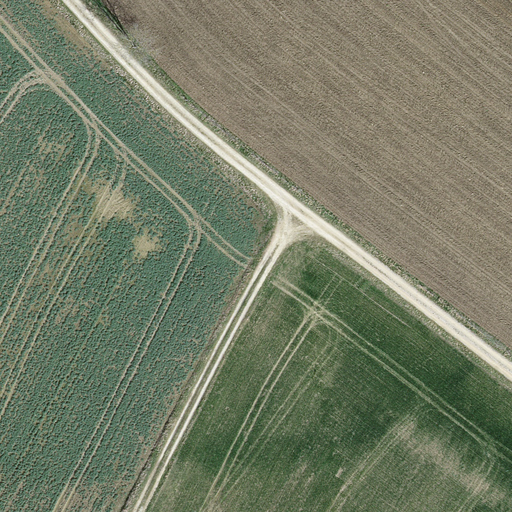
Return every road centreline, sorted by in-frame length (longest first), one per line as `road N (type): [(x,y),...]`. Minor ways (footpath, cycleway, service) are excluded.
road 1 (track): [(511,370),(254,174),(73,0)]
road 2 (track): [(301,213),(244,305),(138,511)]
